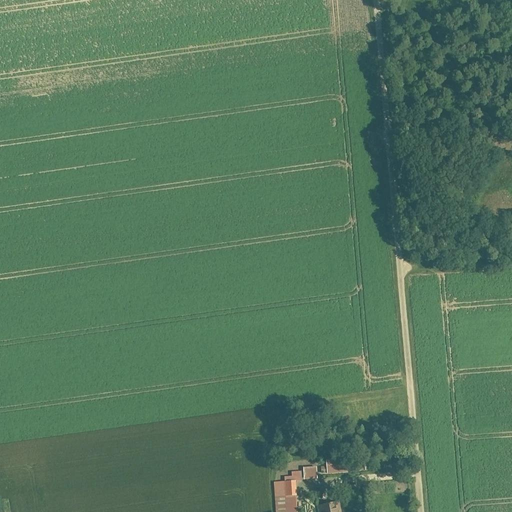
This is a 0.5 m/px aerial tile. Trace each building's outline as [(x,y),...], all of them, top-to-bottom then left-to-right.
[(329,460),(329,476),(369,475),(368,459),(329,460)] [(313,469),(314,478),(322,477),(322,469),(313,469)] [(303,471),(293,473),(294,481),(304,480),(303,471)] [(272,484),(274,511),(298,511),(296,482),(272,484)] [(318,506),(319,511),(340,511),(338,502),(318,506)]
